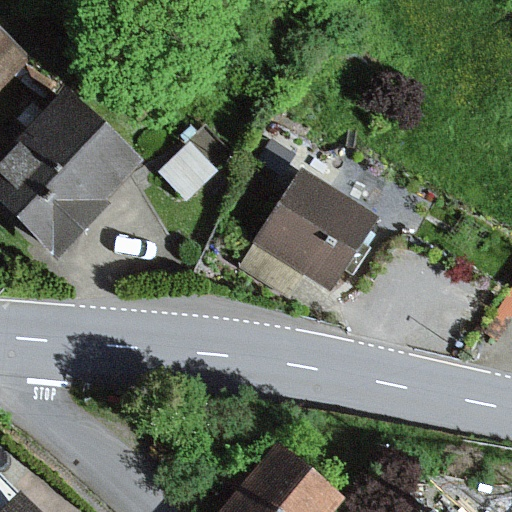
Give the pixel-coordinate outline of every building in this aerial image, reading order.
[(0,92),(39,54),(0,14),(0,92)] [(150,159),(69,81),(0,151),(0,200),(60,259),(116,201),(112,198),(150,159)] [(386,213),(306,162),(256,241),(335,292),(386,213)] [(511,291),(499,310),(510,317),(511,317),(511,291)] [(500,342),(511,323),(511,318),(510,317),(499,310),(485,332),(500,342)] [(337,511),(351,496),(283,440),(264,462),(247,449),(222,479),(237,490),(218,511),(337,511)] [(30,511),(0,481),(0,511),(30,511)]
